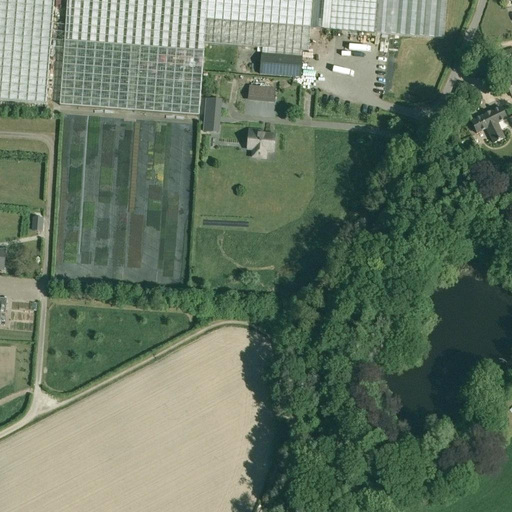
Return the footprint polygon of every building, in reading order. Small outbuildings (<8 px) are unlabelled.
[(0,0),(0,105),(46,109),(54,0),(0,0)] [(68,0),(67,19),(65,39),(61,103),(200,113),(205,41),(309,49),(311,26),(331,27),(375,31),(444,36),(447,0),(68,0)] [(259,75),(301,78),(302,58),(261,54),(259,75)] [(203,123),(219,124),(221,101),(205,100),(203,123)] [(471,122),(477,134),(486,130),(493,144),(504,138),(497,124),(506,119),(500,107),(471,122)] [(90,139),(90,120),(79,119),(79,138),(90,139)] [(253,150),(252,158),(265,159),(266,151),(273,152),(275,135),(262,134),(262,131),(249,130),(248,142),(254,142),(253,150)] [(271,164),(279,166),(281,160),(273,157),(271,164)] [(42,220),(34,219),(33,231),(42,232),(42,220)] [(117,253),(133,254),(135,223),(119,222),(117,253)]
